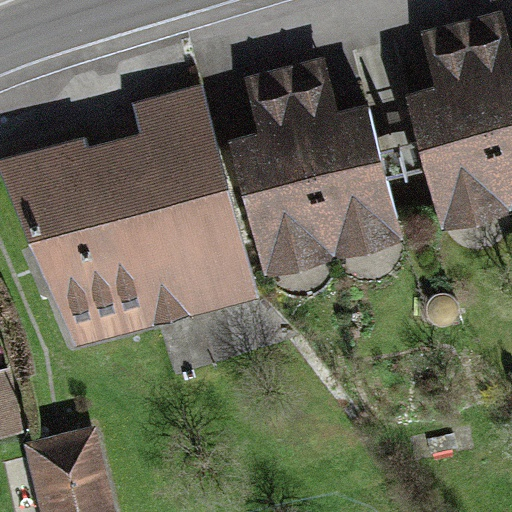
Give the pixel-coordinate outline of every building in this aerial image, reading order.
[(440,77),(413,83),(441,205),(511,189),(511,45),(505,15),(430,31),(440,77)] [(262,125),(236,131),(263,254),(393,225),(366,102),(338,109),(327,63),(252,80),(262,125)] [(145,127),(14,160),(58,331),(249,283),(201,93),(140,109),(145,127)] [(11,370),(0,371),(0,428),(19,426),(11,370)] [(112,511),(94,428),(26,443),(41,511),(112,511)]
